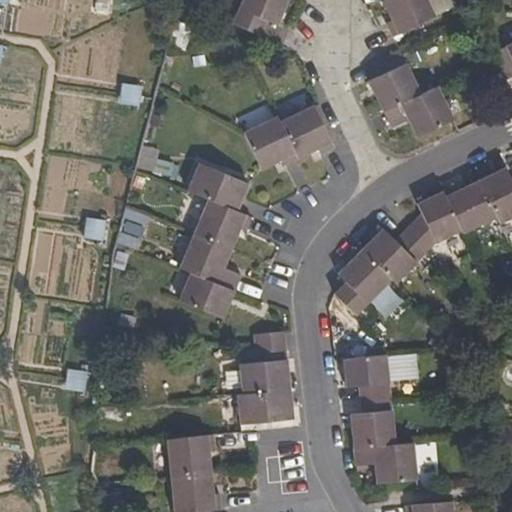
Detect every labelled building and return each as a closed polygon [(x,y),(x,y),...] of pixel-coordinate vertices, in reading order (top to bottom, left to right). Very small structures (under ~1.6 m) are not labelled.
[(267,21),(278,25),(287,0),(242,0),(233,23),(260,36),(267,21)] [(382,0),(383,0),(391,19),(387,21),(393,35),(435,14),(427,0),(382,0)] [(511,44),(494,53),(506,79),(511,76),(511,44)] [(417,137),(453,120),(436,86),(421,93),(400,49),(374,62),(380,75),(369,81),(391,126),(408,119),(417,137)] [(142,86),(123,83),(120,104),(139,107),(142,86)] [(314,105),(281,121),(298,158),(317,149),(320,154),(334,147),(314,105)] [(298,158),(281,121),(278,117),(244,132),(261,167),(281,159),(285,164),(298,158)] [(241,275),(224,267),(240,228),(246,230),(252,217),(238,210),(248,184),(200,163),(189,189),(210,199),(182,268),(200,276),(188,304),(223,318),(241,275)] [(421,214),(435,241),(461,230),(464,233),(496,217),(499,223),(511,216),(511,179),(506,168),(459,190),(455,185),(417,202),(421,214)] [(395,240),(416,262),(435,241),(421,214),(395,240)] [(107,220),(87,218),(84,239),(104,241),(107,220)] [(345,282),(333,293),(334,294),(356,315),(390,279),(396,283),(416,262),(395,240),(383,229),(338,274),(345,282)] [(256,362),(287,360),(284,331),(254,333),(256,362)] [(417,479),(413,442),(395,443),(388,381),(417,378),(415,352),(343,358),(346,387),(359,386),(362,412),(350,414),(356,465),(374,464),(377,482),(417,479)] [(287,360),(256,362),(244,364),(247,391),(238,392),(241,424),(293,418),(287,360)] [(88,372),(68,369),(65,390),(85,393),(88,372)] [(173,511),(179,511),(204,509),(220,508),(219,493),(214,493),(209,448),(215,447),(214,434),(166,438),(173,511)] [(452,511),(451,500),(406,505),(406,511),(452,511)]
